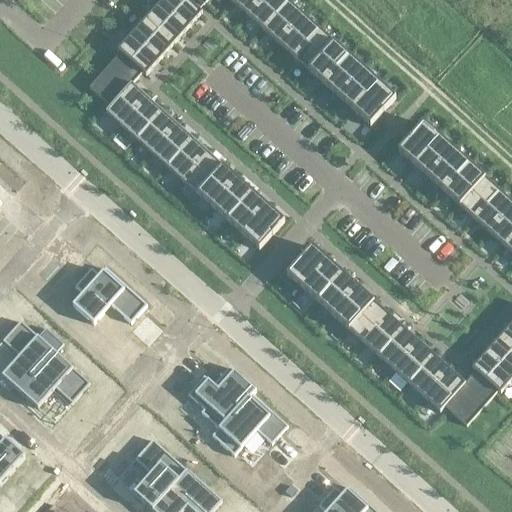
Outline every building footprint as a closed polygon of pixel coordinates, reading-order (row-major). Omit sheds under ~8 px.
[(184,0),(165,0),(160,6),(188,32),(202,16),(184,0)] [(238,0),(233,6),(248,19),(265,0),(238,0)] [(283,0),(265,0),(248,19),(264,33),(289,5),(283,0)] [(289,5),(264,33),(279,46),(304,18),(289,5)] [(160,6),(147,22),(175,47),(188,32),(160,6)] [(304,18),(279,46),(293,59),(318,31),(304,18)] [(147,22),(133,37),(161,62),(175,47),(147,22)] [(318,31),(293,59),(309,74),(334,45),(318,31)] [(133,37),(118,53),(121,55),(144,76),(147,78),(161,62),(133,37)] [(334,45),(309,74),(324,87),(349,59),(334,45)] [(121,55),(90,90),(111,109),(132,87),(133,88),(144,76),(121,55)] [(349,59),(324,87),(339,101),(365,73),(349,59)] [(365,73),(339,101),(355,115),(380,86),(365,73)] [(380,86),(355,115),(369,128),(371,129),(396,101),(394,99),(380,86)] [(111,109),(106,115),(122,129),(147,101),(133,88),(132,87),(111,109)] [(147,101),(122,129),(137,143),(163,115),(147,101)] [(163,115),(137,143),(152,156),(178,128),(163,115)] [(423,125),(398,154),(414,168),(439,140),(423,125)] [(178,128),(152,156),(168,170),(193,142),(178,128)] [(439,140),(414,168),(429,181),(455,153),(439,140)] [(193,142),(168,170),(183,184),(208,156),(193,142)] [(455,153),(429,181),(444,195),(470,167),(455,153)] [(208,156),(183,184),(198,197),(223,169),(208,156)] [(470,167),(444,195),(459,209),(485,180),(470,167)] [(223,169),(198,197),(213,211),(238,183),(223,169)] [(485,180),(459,209),(475,222),(500,194),(485,180)] [(238,183),(213,211),(228,224),(253,196),(238,183)] [(511,205),(500,194),(475,222),(490,236),(511,211),(511,205)] [(253,196),(228,224),(244,238),(269,210),(253,196)] [(269,210),(244,238),(260,253),(285,225),(269,210)] [(511,211),(490,236),(505,249),(511,241),(511,211)] [(313,250),(287,277),(303,292),(329,264),(313,250)] [(329,264),(303,292),(318,305),(344,277),(329,264)] [(83,297),(73,308),(94,327),(111,309),(131,327),(147,309),(106,272),(102,276),(105,278),(102,281),(95,275),(92,272),(75,290),(83,297)] [(344,277),(318,305),(333,319),(359,291),(344,277)] [(359,291),(333,319),(348,332),(374,305),(359,291)] [(374,305),(348,332),(363,346),(390,318),(374,305)] [(390,318),(363,346),(379,360),(405,332),(390,318)] [(20,360),(2,379),(20,395),(64,347),(46,331),(38,340),(21,325),(3,345),(20,360)] [(511,327),(501,340),(511,350),(511,327)] [(405,332),(379,360),(394,373),(420,345),(405,332)] [(511,350),(501,340),(487,355),(511,377),(511,350)] [(420,345),(394,373),(409,387),(435,359),(420,345)] [(64,347),(20,395),(38,412),(56,392),(73,407),(90,387),(56,356),(64,347)] [(511,377),(487,355),(472,371),(476,374),(498,394),(500,396),(511,383),(511,377)] [(435,359),(409,387),(424,401),(450,373),(435,359)] [(204,380),(188,398),(205,413),(201,416),(219,432),(212,440),(213,440),(255,393),(230,371),(222,379),(224,380),(227,383),(218,393),(212,388),(213,387),(204,380)] [(450,373),(424,401),(440,415),(445,409),(466,387),(465,386),(450,373)] [(466,387),(445,409),(467,429),(498,394),(476,374),(465,386),(466,387)] [(255,393),(213,440),(234,459),(252,440),(251,439),(257,433),(267,442),(266,443),(272,448),(288,429),(267,410),(263,414),(259,410),(259,411),(249,402),(256,394),(255,393)] [(0,488),(25,461),(6,443),(0,449),(0,488)] [(152,478),(134,498),(150,511),(153,511),(188,474),(153,443),(135,463),(152,478)] [(188,474),(153,511),(186,511),(188,510),(189,511),(216,511),(222,505),(188,474)] [(265,508),(277,494),(268,486),(256,500),(265,508)] [(322,511),(373,511),(350,490),(345,495),(348,497),(345,500),(338,494),(339,494),(335,490),(319,508),(322,511)]
